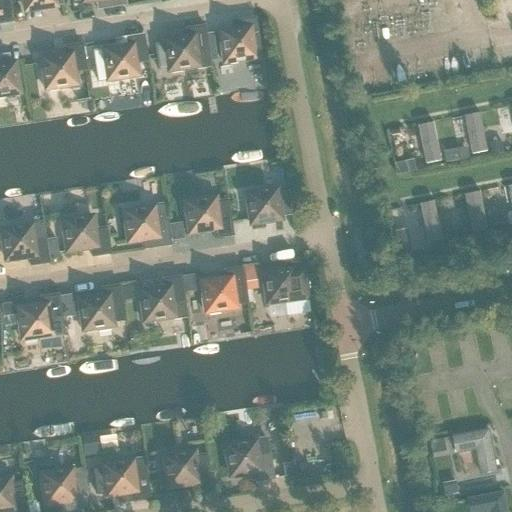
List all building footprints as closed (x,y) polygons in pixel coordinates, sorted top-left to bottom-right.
[(0,0),(0,23),(12,22),(9,0),(0,0)] [(23,0),(25,11),(55,6),(55,4),(61,3),(61,5),(63,5),(61,0),(23,0)] [(82,1),(82,2),(96,0),(107,0),(109,9),(127,6),(126,0),(73,0),(74,2),(82,1)] [(256,17),(241,20),(242,29),(220,33),(222,49),(219,50),(221,60),(224,60),(224,62),(227,62),(227,65),(238,63),(237,60),(254,58),(253,54),(261,53),(256,17)] [(181,69),(210,65),(208,48),(205,34),(204,26),(186,29),(187,38),(164,41),(164,44),(155,45),(158,71),(168,69),(168,71),(171,70),(172,73),(182,72),(181,69)] [(210,33),(205,34),(208,48),(215,47),(212,33),(210,33)] [(126,47),(93,52),(97,81),(110,80),(110,82),(121,81),(120,78),(137,76),(135,63),(147,61),(143,35),(125,38),(126,47)] [(74,72),(86,71),(82,44),(63,47),(65,56),(41,59),(44,76),(41,76),(42,87),(45,86),(46,89),(48,89),(49,91),(59,90),(59,87),(75,85),(74,72)] [(0,98),(2,98),(2,96),(18,93),(14,63),(0,65),(0,98)] [(480,113),(465,116),(473,154),(488,151),(480,113)] [(505,139),(504,117),(495,117),(495,140),(505,139)] [(433,123),(419,126),(426,164),(441,161),(433,123)] [(403,162),(417,159),(412,133),(398,136),(403,162)] [(247,197),(244,197),(245,208),(248,207),(251,224),(280,220),(280,217),(292,216),(288,191),(276,193),(276,190),(259,192),(259,189),(249,191),(249,194),(246,194),(247,197)] [(480,192),(465,194),(472,233),(487,230),(480,192)] [(184,217),(187,217),(189,233),(213,230),(214,239),(232,236),(227,200),(215,202),(215,199),(198,202),(198,199),(187,200),(188,203),(185,203),(185,206),(183,207),(184,217)] [(433,202),(419,205),(426,243),(441,240),(433,202)] [(124,216),(121,216),(123,226),(125,226),(128,242),(151,239),(153,248),(171,245),(170,241),(168,225),(165,203),(151,206),(151,209),(137,211),(136,208),(126,210),(126,212),(124,213),(124,216)] [(64,235),(66,251),(90,248),(91,257),(110,254),(106,228),(94,229),(92,217),(75,220),(75,217),(65,219),(65,221),(62,222),(63,225),(60,225),(61,235),(64,235)] [(176,224),(168,225),(170,241),(183,239),(180,223),(176,224)] [(29,257),(30,266),(48,263),(48,261),(45,240),(44,237),(32,239),(31,226),(14,229),(14,226),(3,228),(4,230),(1,231),(1,234),(0,233),(0,244),(3,244),(5,261),(29,257)] [(55,238),(45,240),(48,261),(59,260),(57,252),(55,238)] [(280,302),(309,297),(303,259),(285,261),(286,270),(263,274),(265,290),(262,291),(264,301),(267,301),(267,304),(270,303),(270,306),(281,304),(280,302)] [(248,292),(258,290),(255,266),(244,268),(248,292)] [(219,313),(219,311),(235,308),(235,305),(247,303),(241,268),(223,270),(224,279),(201,283),(203,299),(201,300),(202,310),(205,310),(205,313),(208,312),(209,315),(219,313)] [(188,275),(180,277),(183,294),(195,292),(192,275),(188,275)] [(180,277),(162,279),(163,288),(140,292),(142,308),(139,309),(141,319),(144,319),(144,321),(147,321),(147,324),(158,322),(157,320),(173,317),(174,320),(186,318),(183,294),(180,277)] [(119,287),(119,286),(101,288),(102,297),(79,301),(81,317),(78,318),(80,328),(83,328),(83,330),(86,330),(86,333),(97,331),(96,328),(113,326),(112,323),(124,321),(121,301),(119,287)] [(125,286),(119,287),(121,301),(132,300),(130,286),(125,286)] [(41,306),(17,310),(18,315),(22,339),(24,339),(25,342),(35,340),(35,337),(51,335),(50,323),(61,321),(60,313),(59,303),(58,295),(39,297),(41,306)] [(68,301),(59,303),(60,313),(69,312),(68,301)] [(6,304),(0,304),(1,314),(2,317),(12,316),(10,303),(6,304)] [(499,410),(509,409),(504,382),(494,384),(499,410)] [(489,429),(454,436),(457,453),(476,449),(481,473),(496,470),(489,429)] [(226,450),(223,450),(225,461),(227,460),(230,477),(253,473),(255,482),(273,479),(269,453),(267,440),(266,441),(265,438),(255,440),(255,442),(239,445),(238,442),(228,444),(228,447),(225,447),(226,450)] [(206,455),(194,456),(193,453),(177,456),(176,453),(166,454),(166,457),(164,458),(164,460),(161,461),(163,471),(165,471),(168,487),(191,484),(192,493),(211,490),(206,455)] [(116,464),(115,462),(105,463),(105,466),(102,466),(103,469),(100,469),(100,470),(92,471),(96,496),(106,494),(106,496),(130,493),(131,502),(150,499),(145,464),(133,465),(132,462),(116,464)] [(290,467),(283,468),(284,478),(292,477),(290,467)] [(45,502),(45,505),(68,502),(70,511),(88,508),(82,469),(54,473),(54,470),(43,472),(44,475),(41,475),(41,478),(38,478),(40,489),(43,488),(43,492),(40,492),(42,502),(45,502)] [(7,511),(26,511),(22,481),(10,483),(9,480),(0,480),(0,511),(7,510),(7,511)] [(507,511),(504,492),(469,498),(471,511),(485,511),(492,511),(491,511),(507,511)]
